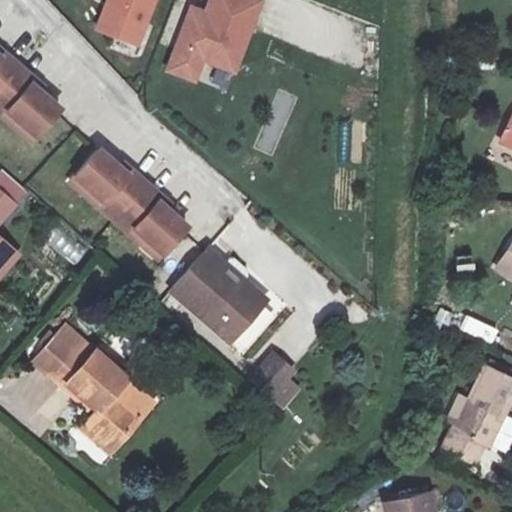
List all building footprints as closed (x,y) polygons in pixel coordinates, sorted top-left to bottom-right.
[(106,0),(95,29),(138,45),(156,0),(106,0)] [(205,0),(202,8),(189,3),(162,71),(195,83),(204,60),(235,74),(261,0),(205,0)] [(0,55),(0,102),(36,134),(60,108),(29,81),(32,77),(6,54),(2,58),(0,55)] [(511,117),(501,139),(511,144),(511,117)] [(350,163),(351,122),(336,122),(335,163),(350,163)] [(132,177),(100,148),(77,175),(164,252),(188,226),(156,198),(159,195),(135,173),(132,177)] [(1,173),(0,173),(0,278),(21,256),(0,237),(0,220),(24,193),(1,173)] [(58,228),(46,242),(74,264),(86,250),(58,228)] [(210,248),(174,290),(231,340),(262,305),(220,269),(227,262),(210,248)] [(511,251),(501,269),(511,275),(511,251)] [(242,355),(282,310),(271,300),(232,346),(242,355)] [(466,316),(460,329),(493,342),(498,329),(466,316)] [(96,354),(70,331),(42,363),(68,386),(71,383),(103,411),(89,427),(118,453),(157,409),(128,383),(131,380),(99,350),(96,354)] [(290,377),(297,369),(273,348),(247,378),(283,410),(302,388),(290,377)] [(483,443),(495,448),(511,416),(506,414),(511,401),(511,385),(480,370),(444,446),(475,460),(483,443)] [(434,511),(429,492),(385,502),(387,511),(434,511)]
